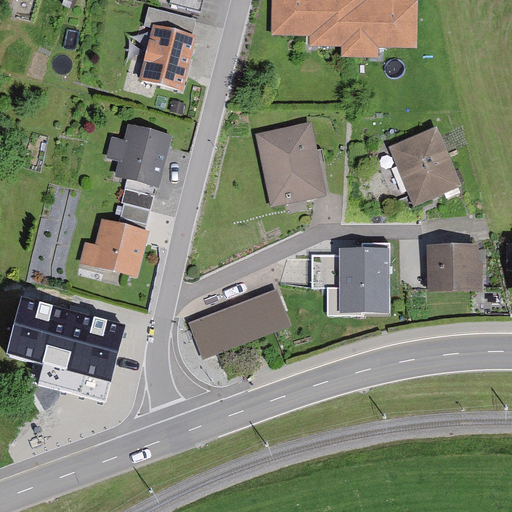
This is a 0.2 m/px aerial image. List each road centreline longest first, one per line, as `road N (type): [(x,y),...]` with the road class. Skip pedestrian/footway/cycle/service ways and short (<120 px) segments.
road 1 (residential): [(177,435),(158,361),(160,337),(242,0)]
road 2 (secondary): [(177,435),(369,369),(511,352)]
road 3 (secondary): [(0,500),(177,435)]
